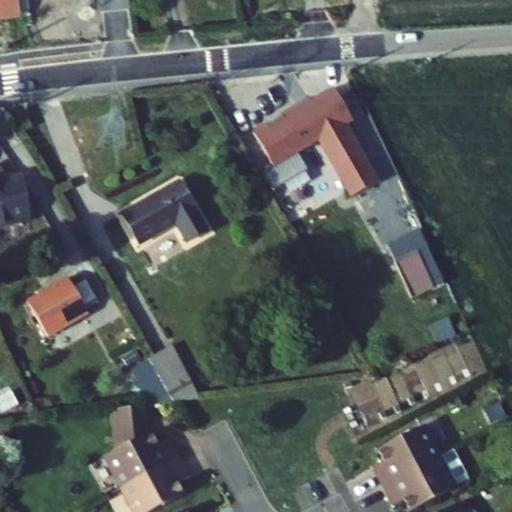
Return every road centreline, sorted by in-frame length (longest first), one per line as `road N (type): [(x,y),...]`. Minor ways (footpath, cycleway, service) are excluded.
road 1 (residential): [(0,83),(335,49)]
road 2 (unclassified): [(335,49),(511,36)]
